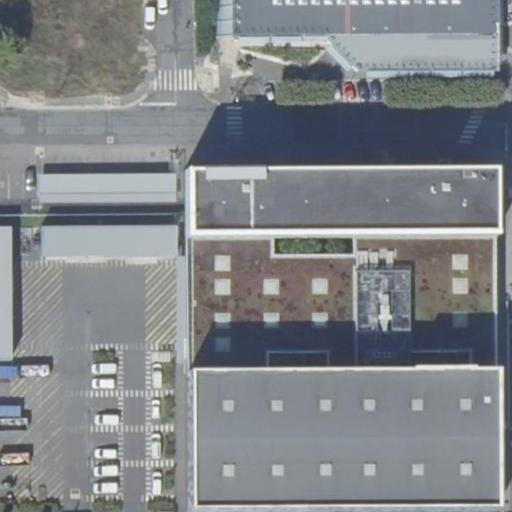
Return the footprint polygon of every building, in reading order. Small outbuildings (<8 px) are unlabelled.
[(232,0),(233,40),(497,37),(496,0),(232,0)] [(494,154),(186,156),(188,511),(458,511),(497,511),(494,154)] [(40,174),(40,192),(177,189),(176,172),(40,174)] [(0,354),(11,354),(12,222),(0,221),(0,354)] [(177,250),(176,221),(42,223),(43,252),(177,250)]
